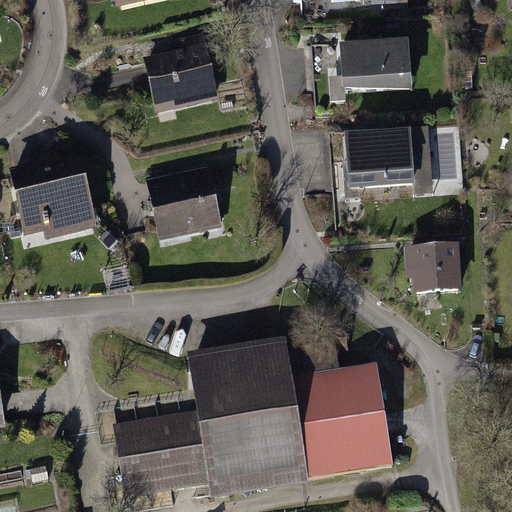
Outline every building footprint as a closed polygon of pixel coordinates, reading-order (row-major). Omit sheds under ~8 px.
[(158,0),(119,0),(121,9),(158,0)] [(221,102),(207,36),(186,41),(188,53),(147,62),(149,70),(159,116),(221,102)] [(419,95),(416,40),(343,44),(346,99),(419,95)] [(437,198),(433,130),(349,134),(353,202),(437,198)] [(60,170),(58,163),(14,174),(29,238),(49,233),(52,243),(102,231),(86,164),(60,170)] [(224,227),(212,170),(152,183),(164,239),(224,227)] [(467,292),(463,246),(406,251),(409,281),(417,280),(418,297),(467,292)] [(292,344),(315,486),(398,473),(381,364),(346,370),(340,336),(292,344)] [(315,486),(292,344),(197,359),(206,414),(117,428),(128,499),(215,485),(218,501),(315,486)] [(0,430),(9,428),(0,376),(0,430)]
